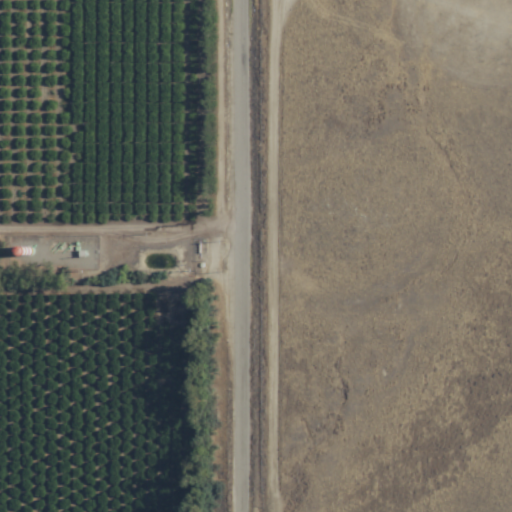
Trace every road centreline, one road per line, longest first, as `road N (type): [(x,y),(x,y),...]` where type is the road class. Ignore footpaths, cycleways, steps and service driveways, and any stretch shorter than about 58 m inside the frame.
road 1 (tertiary): [(243,511),(241,0)]
road 2 (track): [(242,236),(0,234)]
